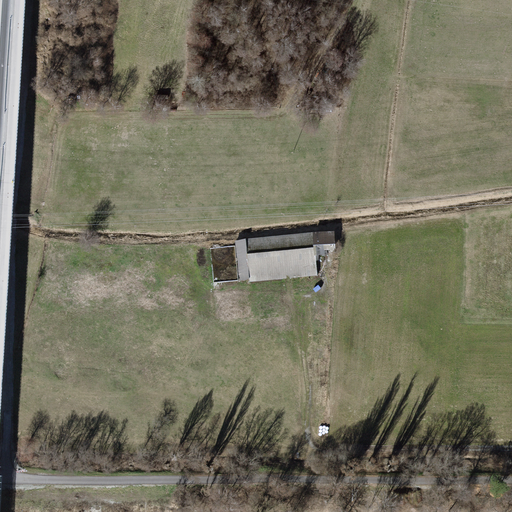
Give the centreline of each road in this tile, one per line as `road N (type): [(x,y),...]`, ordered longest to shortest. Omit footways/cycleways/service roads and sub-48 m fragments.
road 1 (track): [(511,481),(0,481)]
road 2 (track): [(511,452),(324,454),(309,447),(303,432),(312,294)]
road 3 (track): [(353,0),(322,63),(280,120),(67,124)]
road 4 (tertiary): [(0,185),(11,0)]
